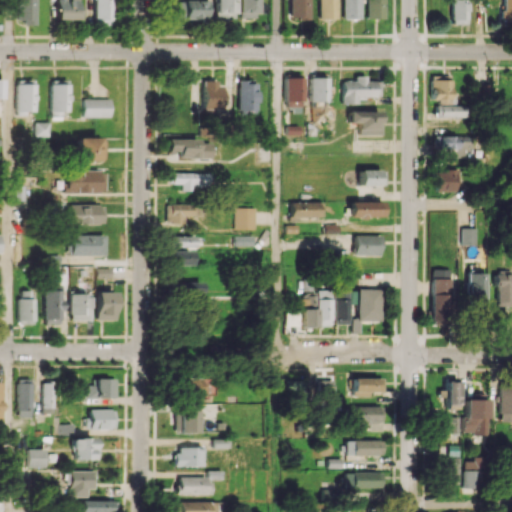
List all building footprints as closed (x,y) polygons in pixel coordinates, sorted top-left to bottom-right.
[(16,0),(17,23),(35,22),(34,0),(16,0)] [(55,0),(56,20),(78,19),(77,0),(55,0)] [(110,25),(110,0),(93,0),(93,25),(110,25)] [(207,0),(177,0),(177,20),(208,19),(207,0)] [(213,0),(213,18),(232,19),(232,0),(213,0)] [(253,0),(235,0),(235,18),(254,18),(253,0)] [(308,0),(289,0),(289,18),(308,18),(308,0)] [(337,19),(336,0),(318,0),(318,19),(337,19)] [(360,0),(342,0),(343,19),(360,18),(360,0)] [(383,0),(366,0),(366,18),(383,19),(383,0)] [(467,24),(466,0),(449,0),(450,24),(467,24)] [(511,23),(511,0),(500,0),(501,24),(511,23)] [(438,100),(438,105),(449,105),(450,75),(430,75),(430,99),(438,100)] [(341,103),(356,103),(356,96),(379,96),(379,81),(365,81),(365,76),(354,76),(354,81),(340,81),(341,103)] [(300,107),(301,77),(284,77),(283,107),(300,107)] [(309,102),(326,102),(326,77),(308,77),(309,102)] [(237,80),(238,115),(255,115),(254,79),(237,80)] [(67,111),(67,80),(49,80),(49,118),(60,118),(60,112),(67,111)] [(201,109),(220,109),(220,80),(201,80),(201,109)] [(33,111),(33,81),(14,81),(15,111),(33,111)] [(108,117),(107,98),(81,99),(82,117),(108,117)] [(464,105),(434,106),(435,117),(464,116),(464,105)] [(380,134),(379,111),(347,111),(347,123),(357,123),(357,135),(380,134)] [(48,136),(47,122),(33,122),(34,136),(48,136)] [(449,158),(471,157),(471,135),(438,136),(439,149),(449,148),(449,158)] [(101,138),(75,138),(74,160),(101,160),(101,138)] [(197,139),(167,138),(166,153),(176,153),(176,157),(209,158),(209,143),(197,143),(197,139)] [(380,185),(380,169),(357,169),(357,186),(380,185)] [(435,191),(457,192),(457,170),(436,169),(435,191)] [(102,193),(102,170),(64,170),(64,192),(102,193)] [(179,184),(179,190),(205,191),(205,173),(170,172),(170,183),(179,184)] [(320,201),(288,202),(288,217),(321,217),(320,201)] [(382,217),(382,201),(348,201),(348,217),(382,217)] [(101,224),(101,205),(68,204),(68,223),(101,224)] [(165,204),(165,223),(184,222),(184,215),(194,215),(194,204),(165,204)] [(233,229),(253,229),(254,207),(234,207),(233,229)] [(461,227),(461,244),(476,244),(476,227),(461,227)] [(69,255),(102,255),(103,235),(69,234),(69,255)] [(194,247),(194,236),(168,235),(168,246),(194,247)] [(234,246),(252,246),(252,236),(234,235),(234,246)] [(352,255),(379,256),(380,235),(353,235),(352,255)] [(191,265),(190,250),(168,251),(168,265),(191,265)] [(96,278),(110,277),(110,267),(95,268),(96,278)] [(431,318),(449,317),(448,269),(430,269),(431,318)] [(485,271),(466,271),(466,304),(486,303),(485,271)] [(494,306),(511,306),(511,272),(496,272),(494,306)] [(203,282),(169,282),(169,294),(203,293),(203,282)] [(355,320),(379,321),(380,288),(356,288),(355,320)] [(316,289),(315,325),(330,325),(330,289),(316,289)] [(32,290),(17,290),(16,323),(31,324),(32,290)] [(42,323),(59,323),(60,290),(42,290),(42,323)] [(332,323),(347,324),(348,290),(333,290),(332,323)] [(114,320),(114,292),(95,291),(95,319),(114,320)] [(299,327),(315,326),(314,292),(298,292),(299,327)] [(87,294),(68,294),(68,319),(87,319),(87,294)] [(213,378),(177,377),(177,395),(213,396),(213,378)] [(381,378),(350,377),(350,396),(368,396),(368,392),(381,392),(381,378)] [(30,378),(16,378),(15,416),(29,416),(30,378)] [(115,398),(115,378),(95,378),(95,385),(87,384),(87,397),(115,398)] [(332,379),(316,380),(316,410),(333,410),(332,379)] [(303,380),(286,380),(286,396),(304,396),(303,380)] [(458,381),(445,381),(445,408),(458,408),(458,381)] [(52,382),(40,383),(41,413),(52,412),(52,382)] [(511,388),(499,388),(499,422),(511,421),(511,388)] [(487,399),(462,399),(463,433),(488,433),(487,399)] [(381,406),(350,405),(350,423),(367,423),(367,430),(380,431),(381,406)] [(114,409),(89,409),(89,429),(114,429),(114,409)] [(194,433),(195,410),(177,409),(177,432),(194,433)] [(458,432),(458,416),(433,417),(434,433),(458,432)] [(95,438),(72,438),(72,459),(94,459),(95,438)] [(381,439),(344,440),(344,455),(382,455),(381,439)] [(199,466),(200,447),(173,446),(173,466),(199,466)] [(26,466),(43,466),(43,448),(25,449),(26,466)] [(459,457),(441,457),(441,483),(459,484),(459,457)] [(461,489),(482,489),(483,457),(462,457),(461,489)] [(93,488),(93,470),(68,470),(69,497),(87,496),(86,488),(93,488)] [(208,495),(208,480),(218,481),(218,470),(204,470),(204,476),(175,476),(174,494),(208,495)] [(382,472),(344,471),(343,488),(381,489),(382,472)] [(80,511),(113,511),(114,501),(81,500),(80,511)] [(172,511),(213,511),(214,501),(173,500),(172,511)]
